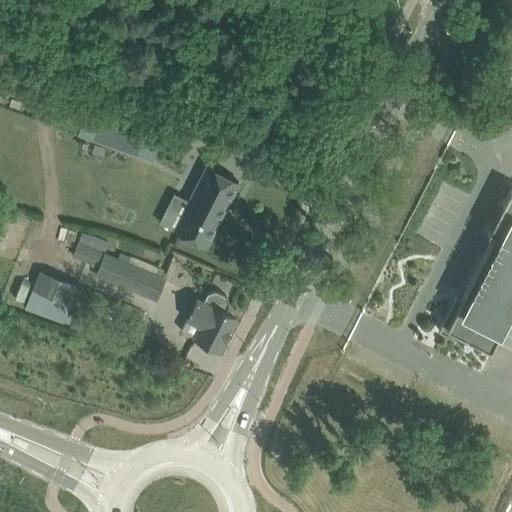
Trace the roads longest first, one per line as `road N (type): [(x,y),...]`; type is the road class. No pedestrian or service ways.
road 1 (tertiary): [(237,394),(443,0)]
road 2 (secondary): [(128,467),(0,426)]
road 3 (secondary): [(0,443),(106,503)]
